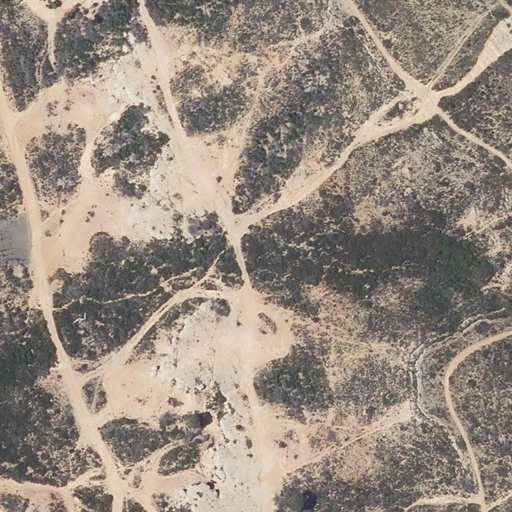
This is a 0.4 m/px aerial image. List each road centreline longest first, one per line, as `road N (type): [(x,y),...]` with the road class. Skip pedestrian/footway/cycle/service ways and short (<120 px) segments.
road 1 (track): [(138,0),(150,96),(243,267),(241,312),(272,446),(270,511)]
road 2 (track): [(0,88),(35,218),(45,307),(108,462),(116,511)]
